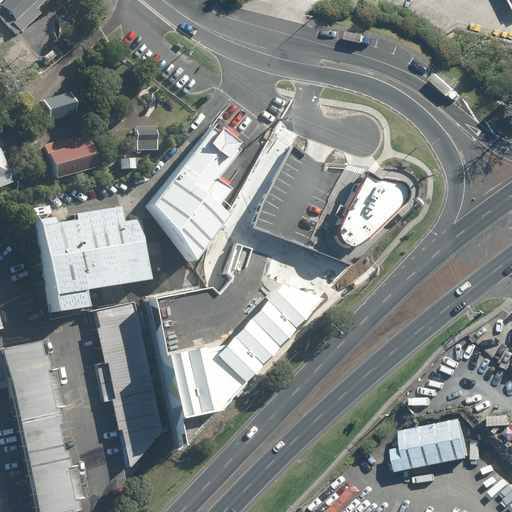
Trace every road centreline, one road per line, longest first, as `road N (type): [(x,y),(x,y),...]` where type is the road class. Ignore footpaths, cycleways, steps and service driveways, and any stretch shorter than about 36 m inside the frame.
road 1 (primary): [(511,260),(325,412),(228,511)]
road 2 (primary): [(179,511),(443,244)]
road 3 (tertiary): [(443,244),(452,162),(439,134),(362,82),(265,52)]
road 4 (tertiary): [(265,52),(331,52),(385,66),(511,146)]
